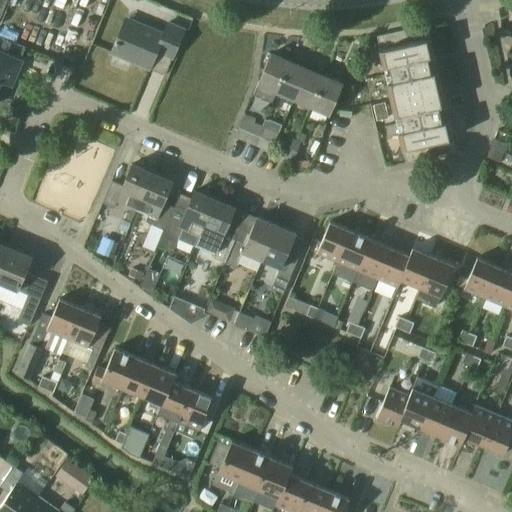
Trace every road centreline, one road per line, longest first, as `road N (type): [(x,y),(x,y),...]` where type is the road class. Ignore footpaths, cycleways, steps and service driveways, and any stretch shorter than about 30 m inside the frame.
road 1 (residential): [(493,511),(355,455),(0,206)]
road 2 (residential): [(452,206),(377,177),(290,192),(55,94),(38,100),(0,195)]
road 3 (residential): [(452,206),(488,119),(462,0)]
